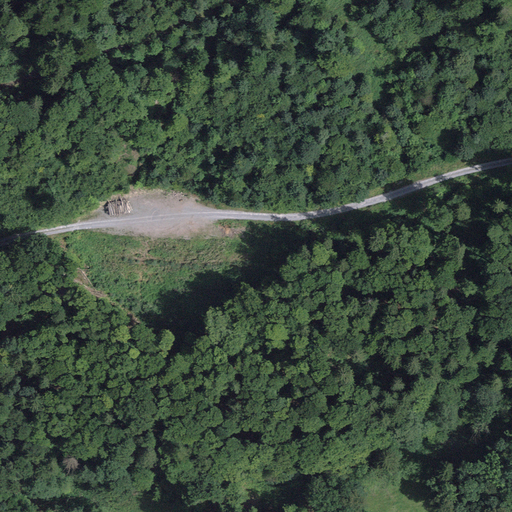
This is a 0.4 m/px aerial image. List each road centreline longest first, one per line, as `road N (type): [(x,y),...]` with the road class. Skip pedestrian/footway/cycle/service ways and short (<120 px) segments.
road 1 (track): [(511,163),(313,215),(137,214),(0,243)]
road 2 (track): [(0,83),(228,0)]
